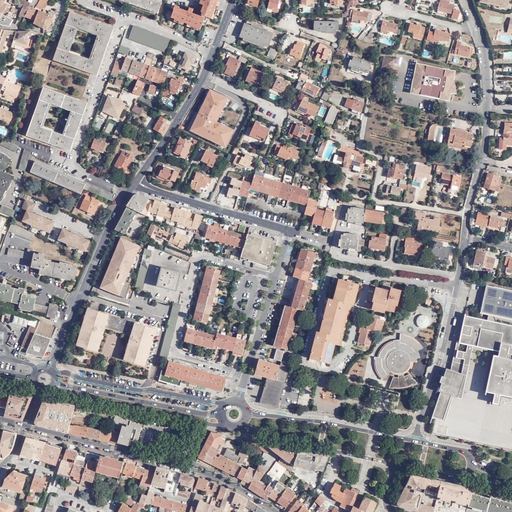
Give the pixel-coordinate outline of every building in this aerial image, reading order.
[(35,9),(37,5),(33,4),(32,4),(21,0),(18,7),(22,9),(19,14),(25,17),(31,7),(35,9)] [(34,23),(43,28),(47,30),(54,14),(49,11),(47,14),(46,14),(47,10),(44,9),(47,4),(48,0),(39,0),(40,0),(37,5),(35,9),(39,11),(34,22),(34,23)] [(118,0),(157,13),(161,3),(152,0),(118,0)] [(207,0),(200,18),(179,10),(179,7),(175,6),(173,10),(174,10),(171,18),(201,29),(202,24),(206,26),(208,21),(206,20),(207,17),(211,19),(217,0),(207,0)] [(269,0),(267,8),(272,10),(272,7),(277,8),(279,2),(278,2),(278,0),(269,0)] [(509,0),(480,0),(480,1),(488,4),(489,3),(500,6),(499,6),(508,8),(509,0)] [(448,5),(439,2),(437,2),(436,6),(438,6),(437,9),(443,11),(451,14),(450,18),(457,20),(460,11),(453,9),(454,6),(448,5)] [(12,7),(4,3),(1,7),(0,6),(0,13),(2,15),(4,11),(8,13),(9,14),(12,7)] [(17,11),(12,7),(9,14),(8,13),(5,16),(2,15),(0,18),(0,24),(2,25),(9,27),(13,20),(17,11)] [(39,11),(35,9),(31,7),(25,17),(33,21),(32,21),(34,22),(39,11)] [(371,13),(362,11),(359,10),(352,9),(350,17),(353,17),(352,21),(358,22),(359,19),(369,21),(371,13)] [(96,76),(112,27),(69,12),(53,61),(96,76)] [(380,28),(381,28),(386,29),(395,32),(397,24),(383,20),(380,28)] [(320,31),(332,31),(332,29),(336,29),(338,29),(338,21),(315,21),(315,28),(320,29),(320,31)] [(268,46),(273,33),(245,23),(240,37),(268,46)] [(407,31),(413,32),(422,35),(424,27),(409,23),(407,31)] [(165,53),(170,40),(132,25),(128,38),(165,53)] [(447,42),(450,34),(435,29),(432,37),(447,42)] [(3,48),(9,30),(4,30),(2,38),(0,42),(0,57),(2,52),(4,52),(5,49),(3,48)] [(29,38),(31,32),(16,31),(11,47),(14,48),(14,46),(30,52),(33,39),(29,38)] [(289,34),(289,32),(286,31),(284,37),(290,39),(292,35),(289,34)] [(369,39),(373,34),(370,31),(365,37),(369,39)] [(307,39),(300,36),(298,41),(304,44),(305,43),(306,40),(307,39)] [(304,44),(298,41),(296,44),(295,44),(293,49),(291,48),(289,53),(293,56),(298,58),(304,44)] [(470,57),(472,48),(459,45),(460,42),(457,41),(454,51),(451,50),(451,53),(453,54),(453,53),(470,57)] [(318,52),(316,56),(321,58),(326,60),(329,50),(324,48),(326,45),(320,43),(316,52),(318,52)] [(117,52),(126,55),(128,56),(130,49),(119,45),(117,52)] [(192,65),(198,52),(187,48),(180,64),(183,65),(181,69),(187,72),(191,65),(192,65)] [(273,59),(276,51),(269,48),(266,56),(273,59)] [(163,63),(181,69),(183,65),(180,64),(170,60),(171,56),(167,54),(165,59),(163,63)] [(393,69),(395,59),(384,56),(382,67),(393,69)] [(225,68),(224,71),(223,73),(232,77),(239,61),(228,57),(223,67),(225,68)] [(121,70),(129,72),(133,60),(125,58),(121,70)] [(352,71),(358,73),(359,71),(369,74),(372,64),(354,58),(352,63),(351,62),(349,68),(352,70),(352,71)] [(133,60),(129,72),(140,76),(144,64),(133,60)] [(111,72),(117,74),(119,69),(119,63),(115,61),(111,72)] [(144,64),(140,76),(145,78),(149,66),(144,64)] [(452,81),(454,72),(417,64),(411,92),(448,100),(450,92),(451,92),(454,90),(454,86),(452,81)] [(149,66),(145,78),(152,81),(155,68),(149,66)] [(250,67),(250,68),(249,70),(245,79),(244,81),(249,83),(250,80),(258,84),(263,73),(250,67)] [(161,70),(155,68),(152,81),(157,83),(161,70)] [(167,73),(161,70),(157,83),(163,85),(165,80),(166,75),(167,73)] [(0,80),(0,86),(2,88),(3,86),(6,87),(5,89),(4,93),(10,95),(16,98),(22,85),(17,83),(16,86),(6,81),(8,77),(3,75),(0,80)] [(175,77),(175,78),(174,80),(172,79),(171,79),(167,89),(170,90),(176,93),(178,89),(179,87),(181,88),(184,80),(175,77)] [(287,86),(288,82),(277,77),(272,89),(283,94),(284,92),(287,93),(290,87),(287,86)] [(315,97),(319,88),(305,82),(301,90),(315,97)] [(135,85),(132,92),(139,96),(140,96),(143,88),(141,87),(142,85),(140,84),(139,87),(135,85)] [(70,152),(86,103),(43,89),(27,136),(70,152)] [(188,130),(222,145),(229,130),(211,122),(222,99),(206,91),(195,115),(202,118),(201,121),(194,118),(188,130)] [(323,93),(320,99),(327,102),(330,97),(323,93)] [(108,96),(103,111),(118,118),(126,104),(122,102),(122,101),(114,97),(113,99),(108,96)] [(360,113),(363,103),(352,100),(352,101),(347,99),(344,108),(360,113)] [(314,117),(318,108),(302,100),(296,111),(305,115),(306,114),(314,117)] [(0,120),(4,122),(8,124),(12,114),(0,108),(2,105),(0,104),(0,120)] [(135,105),(132,111),(140,115),(143,109),(135,105)] [(331,124),(337,111),(329,108),(324,121),(331,124)] [(158,132),(163,134),(168,125),(164,122),(166,120),(160,117),(153,129),(158,132)] [(249,134),(255,137),(256,134),(264,138),(269,128),(259,124),(260,122),(255,120),(249,134)] [(511,121),(505,121),(504,136),(503,148),(507,148),(507,143),(511,143),(511,121)] [(305,139),(311,127),(305,125),(305,126),(297,123),(296,125),(292,123),(287,134),(291,136),(292,133),(305,139)] [(329,135),(331,129),(325,126),(322,132),(329,135)] [(473,135),(469,134),(466,133),(467,132),(450,128),(447,145),(470,149),(473,135)] [(113,137),(117,139),(121,131),(117,129),(113,137)] [(94,139),(105,143),(107,139),(96,135),(94,139)] [(325,142),(326,138),(324,137),(317,155),(321,157),(323,153),(322,153),(325,147),(327,143),(325,142)] [(184,158),(191,143),(178,138),(176,143),(178,144),(174,152),(180,154),(179,156),(184,158)] [(18,146),(12,143),(10,141),(2,139),(0,143),(0,145),(16,152),(18,146)] [(103,151),(106,143),(105,143),(94,139),(91,147),(103,151)] [(109,143),(108,144),(105,152),(109,153),(114,144),(109,143)] [(298,150),(287,145),(286,147),(282,145),(276,143),(272,152),(286,158),(287,155),(289,156),(295,159),(298,150)] [(18,170),(25,173),(31,151),(24,148),(18,170)] [(208,161),(207,164),(212,166),(217,154),(205,149),(200,161),(204,163),(206,160),(208,161)] [(128,163),(130,164),(134,156),(124,150),(115,166),(126,172),(127,169),(126,168),(128,163)] [(345,157),(346,153),(340,151),(337,161),(344,163),(343,166),(344,167),(347,168),(348,166),(349,164),(360,167),(361,162),(362,163),(364,158),(348,153),(347,158),(345,157)] [(0,198),(2,199),(4,193),(3,192),(5,187),(6,188),(10,180),(8,179),(11,173),(2,170),(7,158),(2,156),(3,155),(0,153),(0,198)] [(233,162),(237,164),(238,163),(244,165),(248,167),(252,157),(243,153),(241,156),(236,154),(233,162)] [(366,159),(365,164),(375,167),(377,162),(366,159)] [(83,189),(113,202),(114,199),(110,197),(112,193),(86,182),(85,184),(35,162),(30,172),(81,194),(83,189)] [(402,179),(404,166),(390,163),(387,177),(394,179),(394,177),(402,179)] [(427,170),(427,167),(416,165),(413,176),(423,178),(424,174),(430,176),(431,171),(427,170)] [(174,180),(178,171),(174,169),(174,170),(164,166),(162,170),(160,169),(158,174),(170,179),(170,178),(174,180)] [(449,168),(437,166),(436,171),(435,173),(440,174),(441,172),(450,174),(452,168),(449,167),(449,168)] [(196,172),(195,177),(194,179),(192,178),(189,186),(194,188),(195,186),(200,187),(201,186),(205,187),(207,182),(210,182),(211,178),(200,174),(200,173),(196,172)] [(442,184),(449,185),(451,185),(451,189),(459,190),(461,177),(443,173),(442,179),(443,179),(442,184)] [(488,173),(484,186),(499,190),(503,177),(488,173)] [(263,177),(254,175),(251,183),(250,186),(250,189),(254,190),(254,188),(260,190),(263,177)] [(272,180),(263,177),(260,190),(265,191),(265,193),(268,194),(272,180)] [(232,194),(238,196),(238,195),(242,182),(237,180),(231,178),(230,184),(233,185),(232,188),(229,187),(227,194),(232,195),(232,194)] [(278,182),(272,180),(268,194),(272,195),(273,193),(278,195),(281,186),(277,185),(278,182)] [(247,182),(242,181),(242,182),(238,195),(242,196),(243,194),(248,195),(250,189),(250,186),(247,185),(247,182)] [(287,184),(282,183),(281,186),(278,195),(284,196),(283,198),(288,200),(291,187),(286,186),(287,184)] [(301,188),(292,185),(291,187),(288,200),(291,201),(291,198),(297,200),(301,188)] [(387,185),(385,194),(400,197),(402,189),(387,185)] [(310,191),(301,188),(297,200),(303,202),(302,204),(306,205),(308,199),(310,191)] [(45,229),(49,220),(47,219),(46,218),(37,214),(35,214),(32,213),(36,205),(30,202),(31,198),(26,195),(24,200),(26,201),(23,209),(27,211),(23,222),(27,224),(28,222),(33,223),(31,225),(42,230),(43,228),(45,229)] [(93,215),(99,201),(85,195),(79,209),(93,215)] [(146,204),(147,202),(144,201),(146,199),(144,198),(143,199),(138,196),(136,197),(135,198),(132,203),(131,202),(128,207),(137,211),(141,214),(146,204)] [(317,202),(308,199),(306,205),(304,213),(313,216),(315,209),(317,202)] [(197,228),(202,216),(195,214),(193,219),(185,216),(186,211),(174,208),(172,213),(164,211),(166,206),(159,204),(160,202),(154,201),(152,205),(146,204),(141,214),(146,216),(148,212),(157,214),(156,216),(197,228)] [(0,211),(13,217),(15,211),(2,205),(0,209),(0,211)] [(128,207),(126,206),(117,223),(113,229),(115,230),(119,224),(128,207)] [(137,211),(128,207),(119,224),(115,230),(125,234),(128,228),(137,211)] [(354,223),(360,224),(361,223),(362,223),(363,221),(364,213),(363,213),(363,209),(352,207),(351,209),(347,209),(346,213),(344,213),(343,220),(346,220),(346,221),(354,223)] [(325,212),(315,209),(313,216),(312,221),(318,223),(317,224),(321,225),(322,223),(325,212)] [(334,212),(326,210),(325,212),(322,223),(327,225),(331,227),(334,219),(332,219),(333,217),(334,212)] [(386,213),(364,210),(364,213),(363,221),(385,224),(386,213)] [(488,225),(489,225),(498,227),(499,224),(503,225),(504,219),(490,216),(491,214),(478,211),(475,224),(481,226),(482,222),(489,223),(488,225)] [(438,232),(440,219),(434,218),(434,220),(424,218),(425,213),(416,212),(415,219),(419,219),(417,231),(425,232),(426,230),(438,232)] [(55,223),(49,220),(45,229),(47,229),(46,231),(50,233),(55,223)] [(32,240),(35,234),(12,221),(8,231),(32,240)] [(167,233),(166,232),(160,229),(151,224),(146,233),(151,235),(151,233),(156,235),(155,237),(161,240),(162,238),(165,240),(168,233),(167,233)] [(242,250),(246,236),(208,225),(204,237),(220,242),(219,243),(223,245),(224,243),(233,246),(233,247),(237,249),(237,247),(239,247),(239,249),(242,250)] [(255,229),(249,227),(246,236),(242,250),(241,256),(270,264),(276,242),(272,241),(271,243),(263,240),(263,237),(255,235),(254,238),(252,237),(255,229)] [(59,240),(63,242),(64,240),(68,242),(67,244),(77,248),(78,246),(82,248),(81,250),(86,252),(90,241),(82,238),(82,236),(73,232),(71,233),(63,230),(59,240)] [(168,241),(171,243),(172,241),(178,244),(177,246),(182,249),(187,238),(176,232),(174,236),(171,235),(168,241)] [(363,252),(365,239),(358,238),(359,234),(347,232),(346,234),(342,233),(341,238),(340,238),(339,245),(340,246),(340,247),(348,249),(349,249),(363,252)] [(385,250),(388,234),(380,233),(379,238),(372,236),(371,240),(370,240),(369,246),(377,248),(385,250)] [(412,242),(413,238),(405,237),(404,246),(405,246),(404,253),(409,254),(409,252),(418,254),(420,243),(412,242)] [(100,288),(126,299),(130,284),(126,282),(140,246),(121,238),(100,288)] [(440,246),(441,242),(434,241),(433,249),(431,248),(430,254),(440,256),(440,257),(448,258),(449,248),(440,246)] [(75,279),(77,266),(44,258),(44,257),(34,254),(35,251),(28,249),(27,253),(10,248),(8,255),(32,261),(31,264),(40,267),(39,271),(75,279)] [(302,248),(299,258),(313,262),(313,261),(315,262),(317,258),(314,257),(315,252),(302,248)] [(150,255),(150,252),(150,251),(147,250),(143,249),(142,254),(134,289),(142,291),(150,256),(150,255)] [(495,263),(496,258),(486,255),(487,251),(477,249),(474,262),(481,264),(494,267),(495,263)] [(299,258),(296,268),(310,271),(313,262),(299,258)] [(175,291),(179,272),(161,268),(157,287),(175,291)] [(194,320),(207,323),(220,271),(207,268),(194,320)] [(296,268),(293,277),(299,278),(307,281),(310,271),(296,268)] [(307,281),(299,278),(296,288),(310,292),(312,282),(307,281)] [(328,298),(321,325),(319,332),(316,331),(312,346),(308,358),(329,364),(334,344),(336,337),(339,337),(348,303),(352,305),(353,305),(359,284),(338,279),(333,299),(328,298)] [(55,313),(57,307),(56,305),(48,303),(47,306),(33,302),(34,297),(25,295),(26,293),(22,293),(23,290),(4,286),(5,282),(1,281),(0,285),(0,284),(0,297),(19,302),(18,307),(45,314),(45,316),(52,318),(53,314),(54,314),(55,313)] [(511,290),(486,285),(481,313),(511,319),(511,290)] [(390,309),(389,311),(394,313),(396,306),(397,306),(401,290),(390,287),(390,289),(389,292),(381,290),(381,288),(375,287),(371,301),(373,302),(371,310),(384,313),(385,310),(385,308),(390,309)] [(296,288),(294,297),(307,301),(310,292),(296,288)] [(299,309),(304,310),(307,301),(294,297),(291,306),(299,309)] [(88,305),(78,339),(97,345),(99,338),(101,333),(103,333),(105,327),(130,335),(128,341),(130,342),(128,347),(126,353),(124,353),(123,359),(142,365),(144,359),(146,360),(147,358),(145,357),(146,353),(148,347),(150,341),(152,335),(154,336),(156,329),(134,323),(131,321),(130,323),(127,322),(128,320),(124,319),(98,311),(100,304),(88,301),(87,305),(88,305)] [(164,337),(159,359),(166,361),(179,304),(172,302),(172,305),(168,319),(164,337)] [(341,346),(352,305),(348,303),(339,337),(336,337),(334,344),(341,346)] [(284,315),(296,319),(299,309),(291,306),(287,305),(284,315)] [(281,325),(293,329),(296,319),(284,315),(281,325)] [(420,315),(417,326),(428,329),(431,318),(420,315)] [(365,328),(361,327),(359,333),(357,342),(369,345),(373,331),(381,332),(384,320),(369,316),(365,328)] [(511,359),(506,359),(507,353),(511,354),(511,348),(511,325),(465,316),(460,341),(459,343),(460,343),(467,345),(471,345),(498,351),(497,356),(493,355),(486,391),(495,393),(493,403),(499,404),(501,394),(511,396),(511,359)] [(54,334),(57,327),(40,322),(39,323),(41,324),(39,329),(54,334)] [(44,357),(54,334),(39,329),(41,324),(39,323),(37,329),(30,326),(21,347),(28,350),(26,353),(44,357)] [(278,335),(290,339),(293,329),(281,325),(278,335)] [(214,347),(233,353),(237,340),(218,334),(217,337),(188,329),(184,342),(213,350),(214,347)] [(237,340),(233,353),(232,355),(242,358),(247,343),(243,341),(244,335),(239,333),(237,340)] [(388,387),(396,389),(404,388),(407,387),(415,382),(407,374),(403,376),(402,374),(404,372),(406,370),(408,368),(410,369),(410,367),(411,364),(411,362),(414,362),(414,358),(419,358),(416,351),(421,348),(419,344),(418,345),(414,341),(407,336),(403,335),(403,334),(399,333),(399,340),(392,341),(392,342),(389,343),(386,344),(384,346),(382,348),(379,352),(378,355),(377,358),(373,357),(373,359),(374,360),(374,367),(375,371),(377,375),(379,378),(379,379),(381,380),(388,372),(389,372),(390,371),(392,373),(394,373),(396,373),(396,377),(391,376),(388,387)] [(275,345),(285,348),(287,349),(290,339),(278,335),(275,345)] [(97,345),(78,339),(76,345),(98,352),(99,345),(97,345)] [(458,350),(460,343),(459,343),(460,341),(458,341),(452,370),(461,373),(464,360),(456,358),(458,350)] [(471,345),(467,345),(466,352),(458,350),(456,358),(464,360),(461,373),(452,370),(447,368),(444,376),(442,376),(440,382),(442,383),(439,391),(441,391),(433,416),(444,420),(452,396),(460,399),(471,345)] [(25,356),(26,353),(28,350),(21,347),(19,353),(25,356)] [(277,349),(274,359),(281,361),(290,363),(293,354),(284,351),(277,349)] [(168,362),(167,362),(159,360),(157,368),(162,369),(162,368),(167,369),(168,362)] [(290,363),(281,361),(280,366),(259,360),(255,375),(268,378),(260,404),(277,409),(290,363)] [(203,372),(168,362),(167,369),(162,368),(162,369),(159,381),(180,387),(182,381),(222,393),(226,379),(203,372)] [(31,397),(10,392),(9,398),(6,407),(4,414),(24,420),(31,397)] [(6,407),(9,398),(8,398),(0,394),(0,406),(5,407),(6,407)] [(73,404),(60,402),(45,399),(41,408),(39,412),(35,425),(68,432),(70,424),(70,423),(73,416),(73,415),(76,405),(73,404)] [(136,443),(143,424),(133,421),(133,417),(115,413),(113,422),(111,427),(115,428),(121,430),(118,441),(129,444),(130,442),(136,443)] [(436,428),(444,434),(452,423),(446,419),(444,423),(440,421),(436,428)] [(111,427),(113,422),(108,421),(107,426),(106,432),(90,428),(89,428),(87,436),(108,442),(110,434),(110,433),(111,430),(111,427)] [(70,424),(68,432),(86,437),(87,436),(89,428),(70,424)] [(114,431),(111,430),(110,433),(110,434),(108,442),(115,444),(119,433),(114,431)] [(492,441),(499,440),(498,436),(497,433),(491,434),(491,430),(485,431),(488,444),(492,444),(492,441)] [(1,443),(0,446),(0,459),(3,456),(10,448),(15,441),(17,434),(4,431),(1,443)] [(223,436),(223,435),(211,433),(198,457),(212,464),(216,456),(218,452),(220,450),(219,449),(221,445),(219,444),(221,439),(222,436),(223,436)] [(45,442),(27,437),(20,456),(39,460),(45,442)] [(294,462),(299,449),(292,448),(270,443),(254,439),(246,437),(244,443),(251,445),(253,446),(257,448),(266,454),(275,452),(282,457),(278,463),(291,472),(292,469),(294,462)] [(242,446),(240,452),(247,455),(249,449),(242,446)] [(59,456),(60,453),(45,448),(44,451),(59,456)] [(230,457),(237,461),(243,464),(247,455),(240,452),(238,455),(234,453),(235,452),(227,448),(224,454),(230,457)] [(72,468),(78,452),(66,449),(63,460),(70,462),(69,464),(69,466),(72,468)] [(324,469),(328,456),(316,453),(302,450),(299,449),(294,462),(299,463),(304,464),(304,467),(315,470),(315,467),(324,469)] [(78,453),(78,452),(72,468),(71,473),(82,477),(80,484),(90,488),(90,486),(95,472),(113,476),(118,477),(122,461),(118,460),(79,450),(78,453)] [(41,461),(56,465),(59,456),(44,451),(41,461)] [(216,456),(212,464),(223,470),(229,459),(220,455),(218,457),(216,456)] [(229,459),(223,470),(230,473),(235,463),(229,459)] [(55,469),(56,465),(41,461),(40,463),(55,469)] [(71,473),(72,468),(69,466),(69,464),(61,461),(58,472),(70,476),(71,473)] [(127,462),(123,461),(121,472),(133,476),(133,474),(136,466),(127,462)] [(235,463),(230,473),(237,477),(242,467),(235,463)] [(266,470),(258,465),(256,470),(249,487),(248,488),(252,490),(261,496),(267,487),(258,481),(259,480),(266,470)] [(133,474),(133,476),(142,479),(145,469),(136,466),(133,474)] [(156,467),(155,472),(158,473),(162,474),(160,480),(159,480),(156,479),(152,479),(151,483),(161,486),(161,484),(166,485),(168,475),(169,471),(156,467)] [(242,467),(237,477),(242,480),(248,469),(242,467)] [(249,487),(256,470),(249,467),(248,469),(242,480),(241,483),(249,487)] [(145,469),(142,479),(140,483),(150,486),(151,483),(152,479),(155,472),(151,471),(145,469)] [(23,501),(25,501),(26,502),(26,500),(28,495),(28,494),(21,492),(27,475),(14,471),(13,472),(12,475),(10,474),(9,476),(8,476),(5,478),(3,486),(21,492),(18,499),(23,501)] [(273,475),(268,472),(267,474),(273,478),(273,477),(278,481),(280,478),(274,474),(273,475)] [(193,477),(180,473),(178,480),(181,481),(180,484),(192,487),(194,480),(193,477)] [(411,475),(406,486),(424,492),(429,493),(433,494),(438,496),(436,502),(435,506),(434,511),(458,511),(461,505),(468,507),(469,506),(472,492),(474,487),(452,482),(412,474),(411,475)] [(173,476),(168,475),(166,485),(164,493),(168,494),(173,476)] [(41,478),(34,476),(31,488),(42,492),(47,478),(41,476),(41,478)] [(204,490),(203,492),(208,494),(210,494),(212,488),(206,486),(208,482),(208,481),(198,477),(195,487),(204,490)] [(273,477),(273,478),(268,485),(267,487),(261,496),(267,500),(269,496),(268,496),(277,482),(278,481),(273,477)] [(285,488),(286,488),(277,482),(268,496),(269,496),(277,501),(285,488)] [(66,488),(76,493),(78,486),(68,483),(66,488)] [(371,511),(377,501),(364,495),(361,503),(359,505),(354,502),(356,500),(360,491),(352,488),(351,490),(345,487),(343,493),(338,490),(341,485),(335,483),(332,487),(331,486),(329,491),(332,493),(331,494),(336,499),(341,502),(340,506),(351,511),(350,511),(371,511)] [(216,498),(218,498),(222,500),(222,497),(226,488),(222,486),(220,486),(216,498)] [(424,492),(406,486),(398,502),(399,506),(423,511),(433,511),(434,511),(435,506),(421,503),(423,495),(424,492)] [(219,506),(217,511),(228,511),(229,509),(235,492),(226,488),(222,497),(222,500),(221,502),(219,506)] [(277,501),(275,505),(279,507),(284,511),(288,505),(291,501),(294,496),(295,495),(285,488),(277,501)] [(176,489),(175,495),(189,498),(191,492),(187,491),(187,490),(186,489),(185,491),(176,489)] [(284,511),(285,511),(297,511),(302,506),(308,499),(305,497),(308,493),(305,491),(299,499),(294,496),(291,501),(295,503),(292,507),(288,505),(284,511)] [(154,494),(148,492),(147,495),(144,502),(151,504),(153,496),(154,494)] [(491,497),(472,492),(469,506),(487,511),(488,509),(498,511),(511,511),(511,501),(491,496),(491,497)] [(201,496),(196,494),(194,498),(199,500),(196,508),(194,511),(201,511),(205,503),(200,501),(201,496)] [(18,499),(5,495),(3,501),(0,500),(0,511),(19,511),(23,501),(18,499)] [(321,511),(329,502),(325,500),(319,495),(315,501),(321,507),(316,511),(321,511)] [(162,498),(153,496),(151,504),(155,505),(154,508),(159,509),(160,506),(162,498)] [(173,501),(162,498),(160,506),(166,508),(171,509),(173,501)] [(266,511),(267,511),(247,499),(244,506),(254,511),(253,511),(266,511)] [(46,508),(44,511),(51,511),(54,503),(48,501),(46,508)] [(179,503),(173,501),(171,509),(180,511),(184,511),(186,505),(179,503)] [(215,507),(210,504),(206,511),(217,511),(219,506),(221,502),(218,501),(215,507)] [(321,511),(326,511),(328,510),(326,508),(330,503),(329,502),(321,511)] [(128,511),(131,508),(122,503),(118,510),(121,511),(128,511)] [(132,506),(131,508),(128,511),(137,511),(136,511),(139,507),(135,504),(135,503),(134,503),(132,506)] [(206,511),(210,504),(205,503),(201,511),(206,511)]
